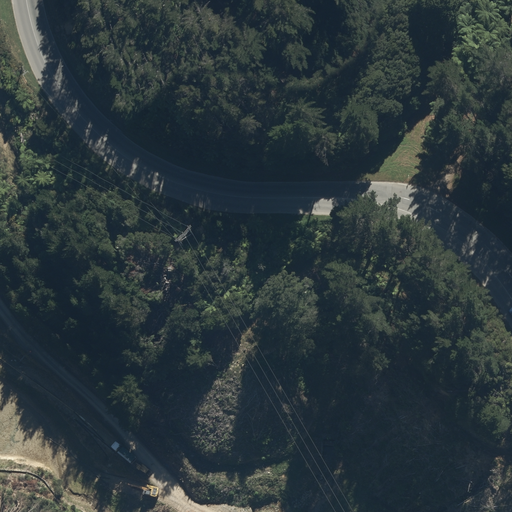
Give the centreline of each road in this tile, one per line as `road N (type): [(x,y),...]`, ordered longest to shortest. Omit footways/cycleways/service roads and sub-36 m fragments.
road 1 (unclassified): [(28,0),(59,86),(113,149),(220,190),(385,203),(464,241),(511,297)]
road 2 (track): [(0,307),(200,511)]
road 3 (track): [(511,3),(432,222)]
road 4 (track): [(252,0),(255,36),(304,87),(364,42),(374,0)]
